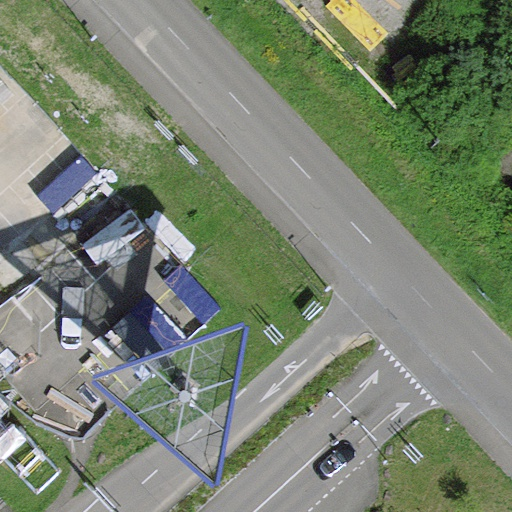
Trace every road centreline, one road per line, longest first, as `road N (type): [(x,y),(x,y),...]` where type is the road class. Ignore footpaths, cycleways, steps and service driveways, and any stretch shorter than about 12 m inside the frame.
road 1 (unclassified): [(511,393),(142,0)]
road 2 (unknown): [(28,369),(127,499)]
